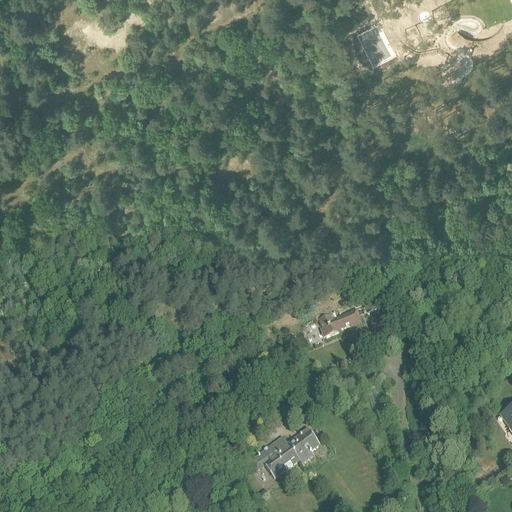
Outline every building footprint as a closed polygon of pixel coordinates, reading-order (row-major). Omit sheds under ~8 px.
[(368,315),(378,311),(373,299),(364,303),(368,315)] [(324,340),(326,339),(340,334),(339,332),(361,323),(356,311),(334,320),(332,315),(318,320),(322,330),(320,331),(324,340)] [(511,433),(511,409),(501,417),(511,433)] [(311,454),(320,447),(308,431),(287,446),(283,439),(277,443),(286,456),(291,452),(299,463),(299,462),(302,466),(314,457),(311,454)] [(274,481),(299,463),(291,452),(286,456),(277,443),(258,457),(259,458),(250,465),(256,473),(264,467),(274,481)] [(235,459),(233,457),(225,447),(215,456),(223,466),(226,463),(230,467),(242,459),(240,456),(235,459)]
